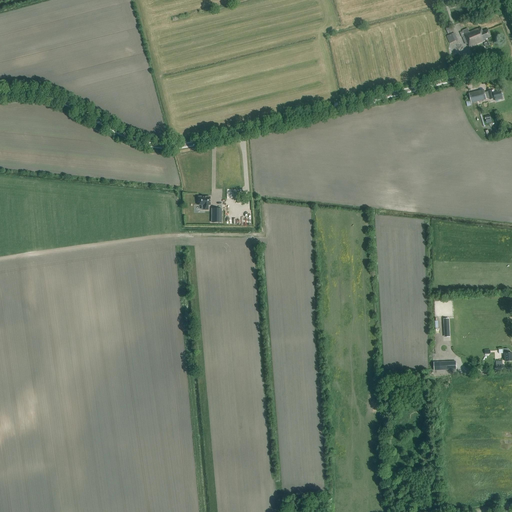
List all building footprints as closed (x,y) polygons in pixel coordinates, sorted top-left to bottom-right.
[(454,32),(452,29),(451,25),(445,27),(447,31),(448,34),(454,32)] [(487,38),(491,37),(488,29),(483,32),(481,27),(469,32),(468,29),(462,31),(469,47),(486,40),(487,43),(484,44),(485,47),(490,45),(487,38)] [(455,33),(454,33),(448,35),(447,36),(450,43),(458,40),(455,33)] [(502,97),(501,91),(494,93),(494,90),(492,90),(488,91),(488,92),(485,93),(484,90),(470,94),(472,102),(486,99),(486,98),(490,97),(490,100),(495,98),(495,101),(502,99),(502,97)] [(209,205),(209,197),(204,197),(202,197),(197,197),(197,205),(203,205),(203,210),(207,210),(207,205),(209,205)] [(221,209),(211,209),(210,222),(220,222),(221,209)] [(506,362),(511,361),(511,353),(508,353),(508,349),(503,349),(503,353),(505,353),(506,362)] [(457,371),(456,362),(440,363),(440,371),(457,371)]
